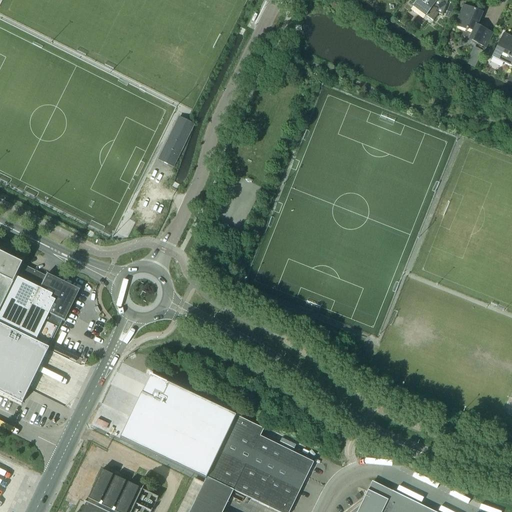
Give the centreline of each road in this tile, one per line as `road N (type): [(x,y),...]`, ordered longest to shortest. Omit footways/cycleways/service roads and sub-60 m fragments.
road 1 (secondary): [(511,476),(398,444),(286,368),(165,304)]
road 2 (tertiary): [(153,269),(278,0)]
road 3 (tertiary): [(65,453),(132,316)]
road 4 (secondary): [(0,224),(119,282)]
road 5 (unclassified): [(470,511),(375,469),(353,473)]
